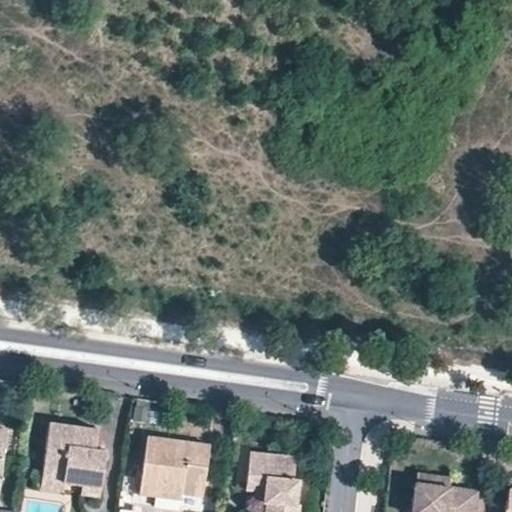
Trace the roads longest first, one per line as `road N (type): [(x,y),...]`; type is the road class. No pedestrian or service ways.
road 1 (residential): [(0,344),(355,395)]
road 2 (residential): [(355,395),(511,418)]
